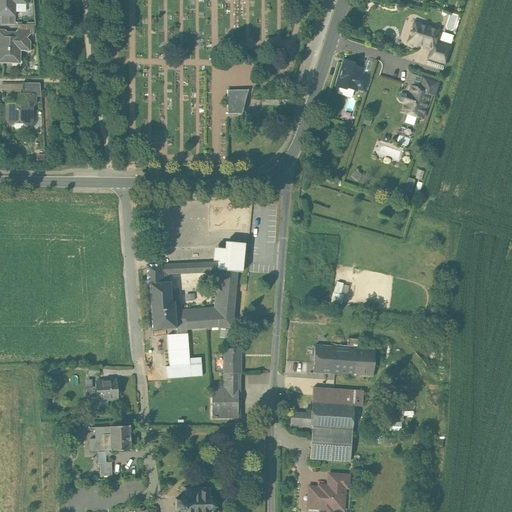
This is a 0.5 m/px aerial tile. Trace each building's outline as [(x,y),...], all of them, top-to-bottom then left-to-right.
[(25,0),(0,0),(0,14),(1,15),(12,15),(12,14),(12,1),(25,1),(25,0)] [(12,15),(1,15),(1,24),(15,25),(15,14),(12,14),(12,15)] [(439,30),(414,22),(408,41),(431,49),(433,49),(435,43),(439,30)] [(34,25),(19,25),(19,33),(19,34),(24,34),(33,35),(34,25)] [(19,33),(6,33),(4,31),(0,30),(0,48),(0,54),(2,56),(1,63),(11,63),(13,61),(13,57),(19,58),(20,49),(23,49),(25,51),(29,51),(29,42),(28,40),(24,40),(24,34),(19,34),(19,33)] [(443,32),(441,40),(452,43),(454,35),(443,32)] [(450,48),(435,43),(433,49),(431,49),(427,60),(444,65),(450,48)] [(352,63),(347,61),(343,64),(337,83),(339,87),(344,89),(346,88),(354,90),(356,89),(361,73),(359,70),(355,69),(352,63)] [(361,73),(356,89),(364,91),(369,75),(361,73)] [(439,82),(422,77),(418,88),(430,92),(429,95),(434,97),(439,82)] [(23,83),(23,95),(34,96),(34,97),(41,97),(40,83),(23,83)] [(418,88),(412,86),(409,95),(406,94),(403,103),(404,103),(401,112),(421,119),(429,95),(430,92),(418,88)] [(227,114),(241,114),(246,100),(248,91),(227,91),(227,114)] [(7,104),(7,120),(11,125),(12,125),(15,128),(22,128),(26,125),(31,121),(31,106),(34,104),(34,97),(34,96),(23,95),(19,95),(19,102),(15,106),(14,104),(7,104)] [(409,177),(405,188),(412,191),(416,180),(409,177)] [(245,243),(225,241),(225,249),(214,248),(213,261),(146,265),(147,285),(149,285),(153,330),(176,328),(177,334),(167,336),(170,366),(189,364),(187,334),(186,330),(218,327),(223,328),(232,328),(237,272),(242,272),(245,243)] [(332,293),(330,302),(341,304),(342,295),(332,293)] [(229,338),(230,329),(220,328),(219,337),(229,338)] [(357,339),(348,338),(347,348),(355,348),(357,348),(357,339)] [(347,348),(315,345),(314,372),(353,375),(355,348),(347,348)] [(357,348),(355,348),(353,375),(372,376),(374,350),(357,348)] [(223,374),(224,374),(240,374),(241,374),(241,349),(223,349),(223,374)] [(88,375),(99,375),(99,367),(88,367),(88,375)] [(240,418),(240,374),(224,374),(223,387),(211,387),(211,419),(240,418)] [(117,399),(116,381),(95,382),(96,390),(94,390),(93,388),(85,388),(83,390),(84,395),(86,397),(86,403),(88,405),(97,405),(97,400),(117,399)] [(363,391),(313,388),(312,402),(353,405),(353,406),(362,406),(363,391)] [(353,405),(312,402),(311,414),(310,428),(312,428),(352,431),(353,406),(353,405)] [(311,414),(291,412),(290,427),(310,428),(311,414)] [(95,451),(129,451),(129,427),(95,427),(95,451)] [(352,431),(312,428),(309,459),(350,462),(352,431)] [(100,476),(111,476),(111,462),(100,462),(100,476)] [(328,474),(328,486),(345,487),(345,488),(348,488),(349,475),(328,474)] [(307,507),(320,508),(320,511),(323,511),(331,511),(331,510),(343,510),(345,488),(345,487),(328,486),(323,485),(323,487),(309,486),(307,507)] [(175,510),(183,510),(183,511),(184,511),(216,511),(217,511),(216,510),(212,510),(215,507),(217,508),(217,507),(215,506),(215,502),(217,501),(217,500),(215,501),(212,498),(212,496),(211,496),(210,498),(208,498),(208,489),(209,488),(208,487),(207,488),(200,488),(200,486),(198,486),(198,488),(193,488),(193,486),(191,486),(191,488),(185,488),(183,487),(182,488),(184,490),(184,496),(180,496),(180,499),(175,499),(175,510)]
